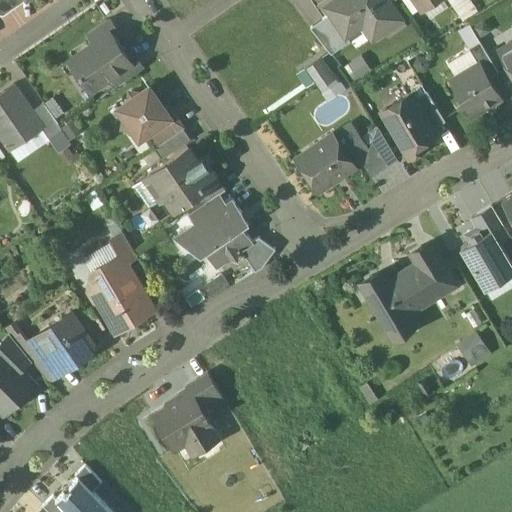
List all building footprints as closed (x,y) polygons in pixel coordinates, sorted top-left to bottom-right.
[(0,0),(0,13),(4,14),(25,0),(0,0)] [(401,20),(387,0),(337,0),(327,7),(331,14),(347,37),(374,18),(384,32),(401,20)] [(347,37),(331,14),(311,28),(332,54),(350,42),(347,37)] [(109,19),(88,33),(95,44),(96,45),(109,36),(117,30),(109,19)] [(109,36),(96,45),(95,44),(73,59),(81,71),(79,73),(82,77),(84,75),(90,84),(97,79),(100,83),(109,76),(109,75),(130,60),(121,47),(118,49),(109,36)] [(498,71),(480,40),(469,46),(479,63),(480,62),(489,76),(498,71)] [(511,51),(503,57),(511,71),(511,51)] [(130,60),(109,75),(109,76),(116,86),(143,68),(135,57),(130,60)] [(337,83),(320,58),(307,67),(316,80),(324,92),(337,83)] [(479,63),(453,78),(473,113),(487,104),(493,105),(494,100),(501,96),(489,76),(480,62),(479,63)] [(316,80),(307,67),(298,72),(307,86),(316,80)] [(32,111),(14,84),(0,94),(0,131),(11,148),(42,127),(43,126),(32,111)] [(150,87),(142,93),(132,91),(130,93),(128,102),(119,109),(124,116),(122,128),(134,131),(140,139),(148,133),(150,136),(173,120),(170,116),(171,111),(172,110),(169,106),(165,109),(160,107),(155,100),(156,96),(150,87)] [(446,122),(428,91),(417,97),(435,128),(446,122)] [(413,92),(382,110),(410,157),(426,147),(424,142),(438,133),(435,128),(417,97),(413,92)] [(61,128),(44,102),(32,111),(43,126),(42,127),(48,137),(61,128)] [(173,120),(150,136),(157,146),(180,130),(173,120)] [(360,137),(351,124),(335,135),(355,163),(359,160),(354,152),(365,145),(360,137)] [(378,126),(360,137),(365,145),(372,140),(389,165),(397,159),(378,126)] [(157,146),(155,148),(162,159),(192,138),(185,127),(180,130),(157,146)] [(333,132),(296,157),(319,190),(355,164),(355,163),(335,135),(333,132)] [(365,145),(354,152),(359,160),(371,177),(389,165),(372,140),(365,145)] [(190,145),(145,176),(170,212),(201,191),(220,177),(205,155),(199,159),(190,145)] [(220,177),(201,191),(207,201),(220,193),(227,188),(220,177)] [(511,192),(502,198),(511,214),(511,192)] [(207,201),(190,213),(197,223),(227,203),(220,193),(207,201)] [(197,223),(190,228),(194,241),(189,245),(203,254),(207,251),(217,266),(228,258),(229,260),(242,251),(241,249),(253,242),(236,217),(243,212),(234,198),(227,203),(197,223)] [(492,205),(471,217),(478,229),(480,228),(483,233),(492,228),(498,239),(509,233),(492,205)] [(474,239),(462,246),(485,287),(511,271),(511,262),(498,239),(492,228),(483,233),(480,228),(478,229),(470,233),(474,239)] [(123,232),(111,239),(119,254),(120,253),(126,262),(137,255),(123,232)] [(253,242),(241,249),(242,251),(255,272),(262,268),(275,250),(260,237),(253,242)] [(418,261),(388,279),(383,269),(362,281),(394,336),(416,323),(409,311),(457,283),(432,240),(413,251),(418,261)] [(119,254),(91,269),(87,288),(95,302),(99,303),(115,331),(129,323),(130,318),(137,314),(141,316),(153,309),(126,262),(120,253),(119,254)] [(94,342),(72,310),(36,334),(39,339),(59,366),(76,355),(83,357),(89,352),(90,345),(94,342)] [(459,340),(473,363),(493,350),(479,328),(459,340)] [(24,349),(11,333),(0,343),(0,345),(21,368),(32,358),(24,349)] [(39,339),(24,349),(32,358),(47,377),(60,368),(58,367),(59,366),(39,339)] [(21,368),(0,345),(0,404),(5,410),(30,386),(30,377),(21,368)] [(210,373),(189,385),(202,408),(223,395),(210,373)] [(178,396),(177,401),(156,413),(165,429),(163,434),(165,438),(171,439),(173,442),(185,435),(194,450),(218,436),(202,408),(189,385),(188,386),(187,391),(178,396)] [(102,481),(85,462),(75,473),(78,476),(78,475),(92,490),(102,481)] [(113,511),(92,490),(78,475),(78,476),(70,483),(73,485),(67,491),(65,488),(57,496),(56,497),(71,511),(70,511),(113,511)] [(70,511),(71,511),(56,497),(57,496),(54,493),(42,504),(50,511),(70,511)]
